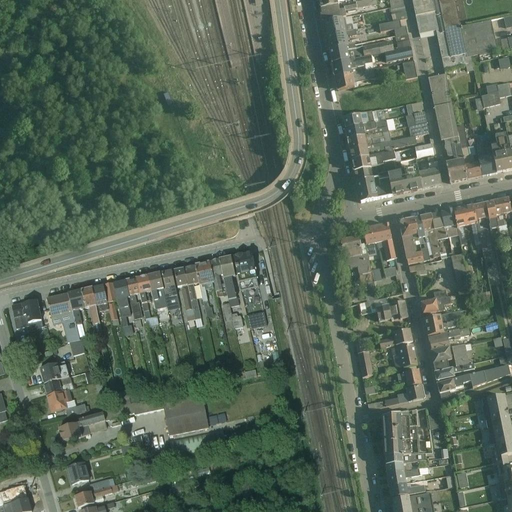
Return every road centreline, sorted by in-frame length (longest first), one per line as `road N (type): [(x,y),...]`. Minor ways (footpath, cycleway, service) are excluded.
road 1 (secondary): [(280,0),(300,144),(287,185),(263,204),(0,281)]
road 2 (residential): [(389,213),(431,401),(352,419)]
road 3 (residential): [(258,241),(0,301)]
road 4 (residential): [(0,321),(53,511)]
road 5 (residential): [(315,231),(352,419)]
road 6 (residential): [(306,0),(338,170)]
road 7 (residential): [(511,185),(389,213)]
